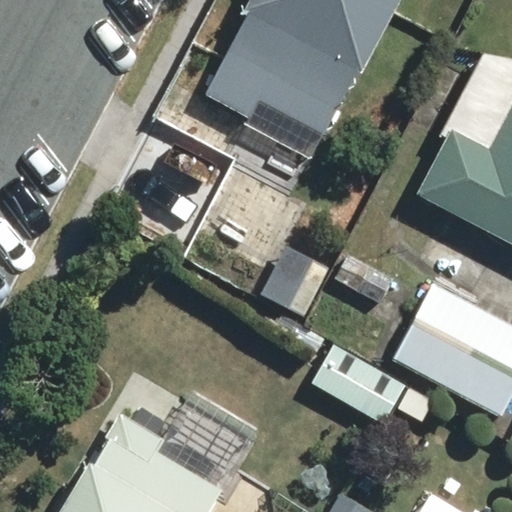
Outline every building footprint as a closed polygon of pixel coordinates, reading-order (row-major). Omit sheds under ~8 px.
[(246,0),(196,93),(247,119),(256,103),(320,137),(355,72),(357,74),(396,0),(246,0)] [(511,97),(484,150),(444,129),(410,193),(511,246),(511,97)] [(299,201),(232,168),(197,240),(264,273),(299,201)] [(393,276),(342,250),(327,279),(378,305),(393,276)] [(511,386),(511,328),(428,284),(389,355),(498,413),(511,386)] [(159,439),(115,413),(56,511),(204,511),(255,426),(190,388),(159,439)]
